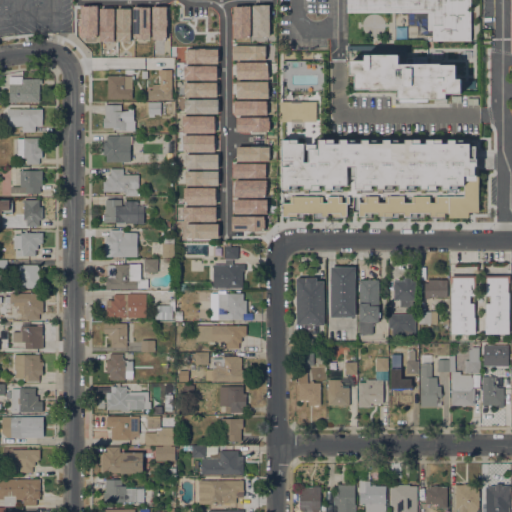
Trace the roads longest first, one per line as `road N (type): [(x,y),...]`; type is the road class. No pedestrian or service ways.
road 1 (residential): [(71,511),(68,62)]
road 2 (residential): [(275,511),(276,243)]
road 3 (residential): [(511,443),(275,443)]
road 4 (residential): [(511,242),(276,243)]
